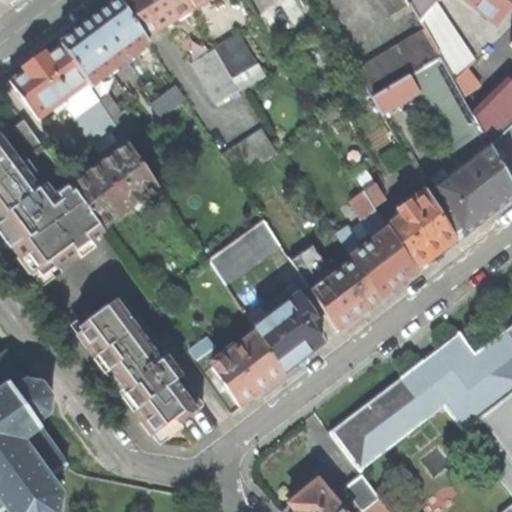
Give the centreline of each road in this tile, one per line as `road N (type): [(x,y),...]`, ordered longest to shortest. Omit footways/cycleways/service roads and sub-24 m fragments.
road 1 (residential): [(511,233),(203,469)]
road 2 (residential): [(0,286),(116,450),(151,471),(203,469)]
